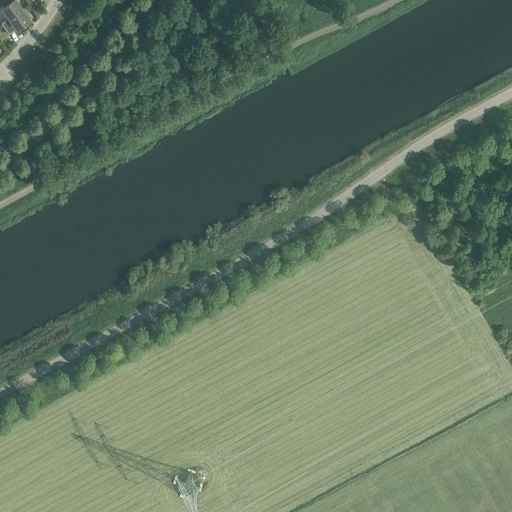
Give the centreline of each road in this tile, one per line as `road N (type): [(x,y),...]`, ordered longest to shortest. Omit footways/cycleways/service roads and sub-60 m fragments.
road 1 (tertiary): [(0,396),(299,232),(437,136),(511,95)]
road 2 (residential): [(0,166),(77,95),(148,0)]
